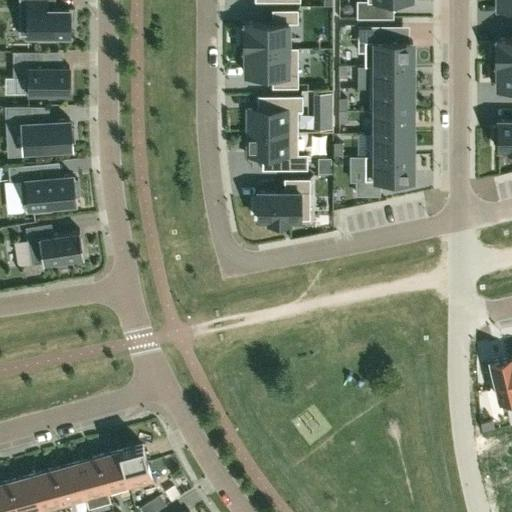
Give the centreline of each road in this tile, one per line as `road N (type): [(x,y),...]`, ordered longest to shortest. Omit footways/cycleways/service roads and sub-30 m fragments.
road 1 (residential): [(204,0),(204,147),(225,240),(251,256),(273,257),(457,219)]
road 2 (track): [(176,333),(511,258)]
road 3 (residential): [(106,0),(107,167),(126,287)]
road 4 (residential): [(457,0),(457,219)]
road 5 (residential): [(458,321),(459,400),(479,511)]
road 6 (residential): [(0,433),(163,387)]
road 7 (residential): [(163,387),(244,511)]
road 8 (residential): [(0,307),(126,287)]
